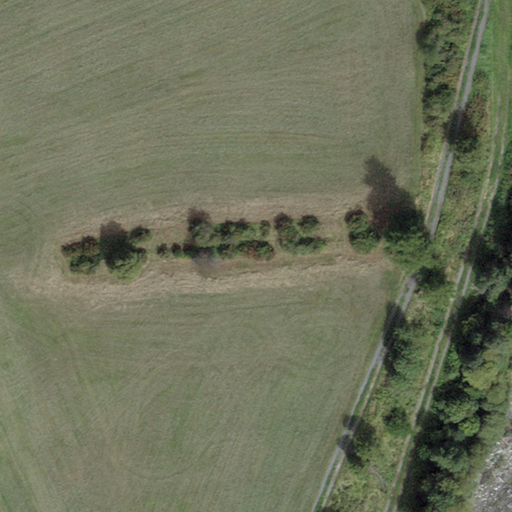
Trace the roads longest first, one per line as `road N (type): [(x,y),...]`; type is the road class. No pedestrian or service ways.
road 1 (track): [(315,511),(396,311),(480,33),(499,3)]
road 2 (track): [(387,511),(491,182),(505,90),(499,3)]
